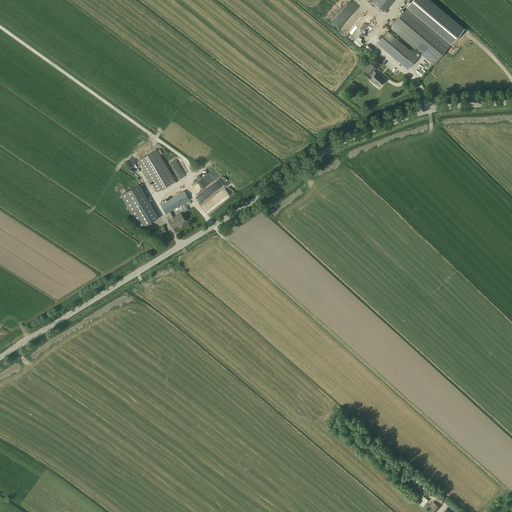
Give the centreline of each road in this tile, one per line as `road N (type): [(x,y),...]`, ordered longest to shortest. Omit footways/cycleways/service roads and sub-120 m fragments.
road 1 (unclassified): [(0,357),(335,145),(425,111),(511,103)]
road 2 (track): [(193,177),(189,163),(0,26)]
